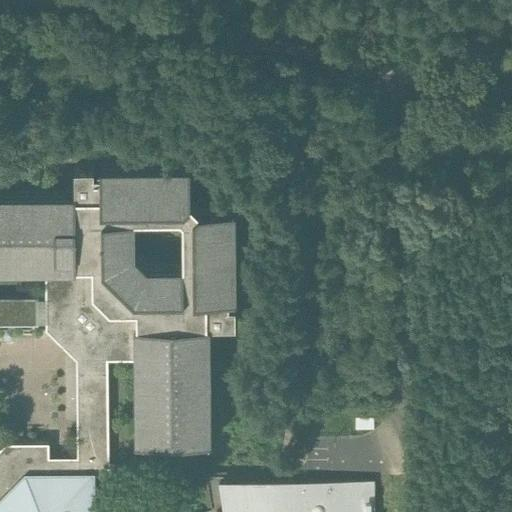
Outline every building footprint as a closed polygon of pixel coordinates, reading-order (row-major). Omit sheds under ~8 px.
[(104,328),(136,328),(137,357),(138,444),(212,443),(211,327),(237,327),(236,306),(231,307),(231,300),(236,300),(235,210),(201,210),(191,200),(191,166),(102,167),(102,173),(96,173),(96,167),(75,167),(76,195),(48,195),(0,195),(0,269),(47,269),(76,268),(76,302),(73,305),(73,313),(93,332),(101,332),(104,328)] [(73,305),(76,302),(76,268),(47,269),(48,326),(78,356),(78,457),(49,457),(49,470),(95,470),(95,472),(111,472),(111,459),(88,459),(88,355),(110,355),(110,357),(137,357),(136,328),(104,328),(101,332),(93,332),(73,313),(73,305)] [(0,322),(38,322),(38,295),(0,295),(0,322)] [(88,459),(111,459),(110,357),(110,355),(88,355),(88,459)] [(95,511),(95,472),(95,470),(49,470),(49,457),(49,442),(7,443),(0,449),(0,511),(95,511)] [(373,511),(373,482),(219,483),(223,511),(218,511),(373,511)]
